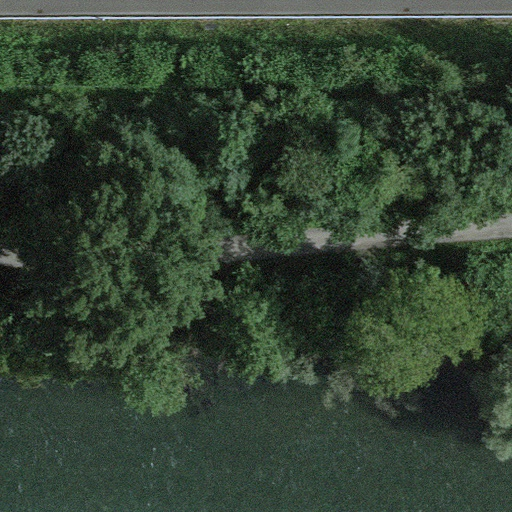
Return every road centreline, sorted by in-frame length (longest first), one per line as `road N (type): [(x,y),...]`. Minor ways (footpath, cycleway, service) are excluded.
road 1 (track): [(511,227),(107,257),(0,246)]
road 2 (unknown): [(0,292),(84,307),(511,302)]
